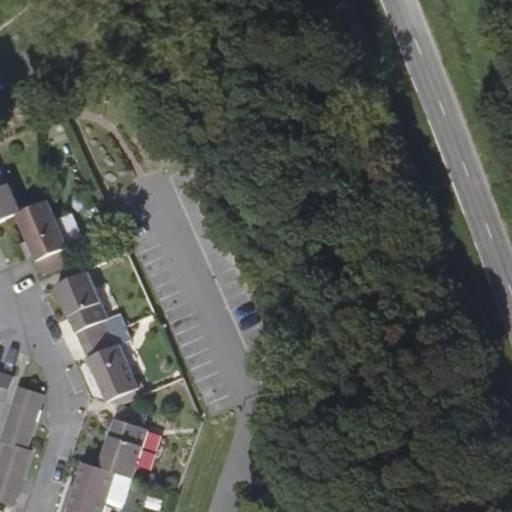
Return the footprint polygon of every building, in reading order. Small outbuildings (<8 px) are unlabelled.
[(0,223),(19,215),(24,213),(12,185),(1,189),(0,187),(0,223)] [(52,201),(24,213),(19,215),(45,274),(73,262),(67,249),(72,247),(71,245),(59,219),(52,201)] [(67,215),(59,219),(71,245),(78,242),(81,235),(74,218),(67,215)] [(110,229),(98,234),(104,248),(116,243),(110,229)] [(59,285),(85,345),(133,325),(127,312),(112,319),(92,272),(59,285)] [(138,338),(133,325),(85,345),(110,403),(143,388),(123,345),(138,338)] [(14,376),(0,371),(0,401),(5,403),(14,376)] [(29,450),(39,422),(47,396),(20,387),(2,441),(6,443),(29,450)] [(124,404),(104,468),(119,472),(136,478),(152,429),(147,427),(151,413),(124,404)] [(0,463),(0,500),(16,505),(25,479),(34,452),(29,450),(6,443),(0,463)] [(106,511),(109,504),(119,472),(104,468),(87,463),(70,511),(106,511)] [(125,509),(136,478),(119,472),(109,504),(125,509)]
